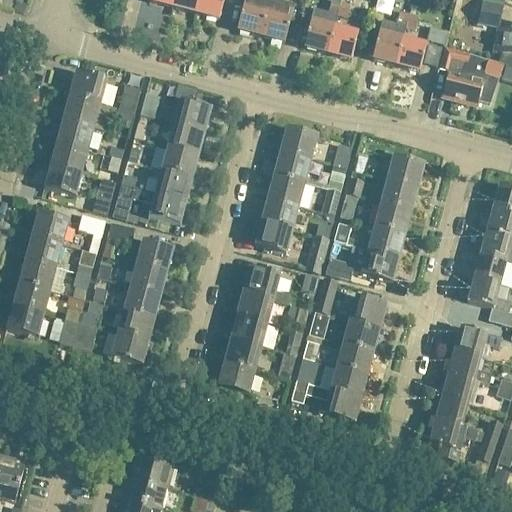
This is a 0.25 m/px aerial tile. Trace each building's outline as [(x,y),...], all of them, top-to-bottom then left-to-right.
[(171,9),(173,0),(148,0),(147,3),(171,9)] [(173,0),(171,9),(194,15),(198,0),(173,0)] [(218,21),(223,0),(198,0),(194,15),(218,21)] [(259,39),(269,0),(244,0),(236,32),(259,39)] [(283,45),(290,18),(293,7),(279,3),(279,0),(269,0),(259,39),(283,45)] [(340,4),(340,0),(330,0),(327,14),(327,15),(336,18),(340,4)] [(499,23),(502,7),(503,4),(489,0),(482,0),(477,26),(498,30),(499,23)] [(349,7),(340,4),(336,18),(345,20),(349,7)] [(326,56),(333,29),(336,18),(327,15),(327,14),(313,11),(303,50),(326,56)] [(404,29),(408,17),(399,15),(396,26),(395,27),(404,29)] [(413,32),(416,19),(408,17),(404,29),(413,32)] [(395,67),(401,41),(404,29),(395,27),(396,26),(381,22),(371,61),(395,67)] [(350,62),(357,36),(333,29),(326,56),(350,62)] [(511,33),(497,30),(495,42),(493,54),(501,55),(498,65),(511,69),(511,33)] [(418,74),(425,47),(401,41),(395,67),(418,74)] [(501,67),(467,56),(444,49),(438,70),(447,73),(440,99),(476,108),(484,75),(498,79),(501,67)] [(511,82),(511,71),(505,69),(501,79),(511,82)] [(99,107),(105,85),(106,85),(106,83),(74,75),(74,76),(75,77),(69,99),(99,107)] [(179,85),(174,102),(178,103),(192,107),(197,90),(179,85)] [(133,116),(139,92),(124,88),(118,112),(133,116)] [(153,121),(159,100),(145,96),(139,118),(153,121)] [(109,109),(99,107),(69,99),(63,122),(93,130),(103,133),(109,109)] [(203,135),(209,112),(210,113),(211,111),(192,107),(178,103),(177,104),(179,105),(173,127),(203,135)] [(131,124),(133,116),(118,112),(116,120),(126,122),(124,129),(129,131),(130,123),(131,124)] [(87,153),(93,130),(63,122),(57,145),(87,153)] [(141,143),(146,129),(137,126),(133,141),(141,143)] [(197,158),(203,135),(173,127),(166,150),(197,158)] [(309,163),(316,140),(285,132),(279,155),(309,163)] [(81,176),(87,153),(57,145),(51,168),(81,176)] [(121,162),(125,148),(115,145),(111,159),(121,162)] [(343,170),(348,151),(336,147),(331,167),(343,170)] [(191,181),(197,158),(166,150),(160,173),(191,181)] [(386,150),(384,158),(392,160),(395,152),(386,150)] [(128,165),(134,166),(136,167),(140,153),(131,151),(128,165)] [(303,187),(309,163),(279,155),(273,179),(303,187)] [(353,173),(364,176),(368,160),(358,157),(353,173)] [(111,159),(108,173),(117,176),(121,162),(111,159)] [(416,192),(422,168),(392,160),(386,184),(416,192)] [(75,199),(81,176),(51,168),(45,191),(43,191),(43,192),(75,200),(75,199)] [(156,190),(154,197),(185,205),(191,181),(160,173),(150,170),(147,180),(158,182),(156,190)] [(345,178),(332,174),(327,193),(331,194),(340,196),(345,178)] [(132,191),(133,191),(136,180),(123,176),(120,187),(132,191)] [(303,187),(273,179),(267,202),(297,210),(298,205),(303,187)] [(349,181),(345,197),(359,200),(363,185),(349,181)] [(410,215),(416,192),(386,184),(379,207),(410,215)] [(131,197),(132,191),(120,187),(117,200),(129,203),(130,201),(131,197)] [(511,192),(498,188),(491,213),(511,218),(511,192)] [(185,205),(154,197),(133,191),(132,191),(131,197),(130,201),(152,207),(148,219),(147,218),(146,220),(181,229),(184,228),(187,219),(185,216),(182,215),(185,205)] [(331,194),(328,205),(337,208),(340,196),(331,194)] [(94,201),(91,215),(105,219),(109,205),(94,201)] [(291,233),(292,228),(297,210),(267,202),(261,225),(291,233)] [(354,209),(343,206),(339,221),(350,224),(354,209)] [(334,219),(336,210),(327,207),(324,216),(334,219)] [(404,238),(410,215),(379,207),(373,230),(404,238)] [(511,243),(511,218),(491,213),(485,236),(511,243)] [(61,248),(67,226),(68,226),(69,224),(36,215),(36,217),(37,218),(31,239),(61,248)] [(105,224),(81,218),(77,233),(101,239),(105,224)] [(254,239),(257,239),(254,249),(285,257),(291,233),(261,225),(260,226),(258,225),(255,226),(252,236),(254,239)] [(130,248),(134,232),(111,226),(106,242),(130,248)] [(397,261),(404,238),(373,230),(368,248),(354,244),(353,242),(348,240),(350,230),(338,227),(334,244),(344,247),(359,251),(397,261)] [(511,243),(485,236),(478,260),(505,267),(511,268),(511,243)] [(55,271),(61,248),(31,239),(25,262),(55,271)] [(317,274),(326,243),(314,239),(305,270),(317,274)] [(166,276),(172,254),(173,254),(173,252),(141,243),(140,245),(141,245),(135,267),(166,276)] [(391,285),(397,261),(359,251),(356,261),(364,263),(361,277),(391,285)] [(95,258),(94,257),(81,254),(74,276),(90,280),(95,258)] [(498,290),(505,267),(478,260),(472,282),(498,290)] [(55,271),(25,262),(19,285),(49,294),(58,296),(65,273),(55,271)] [(349,282),(352,268),(329,262),(325,275),(349,282)] [(123,264),(122,270),(134,273),(135,267),(123,264)] [(265,265),(263,276),(279,280),(281,269),(265,265)] [(107,284),(111,270),(99,267),(96,280),(107,284)] [(160,299),(166,276),(135,267),(134,273),(129,291),(160,299)] [(275,295),(279,280),(263,276),(248,272),(242,296),(272,304),(281,306),(285,307),(288,298),(275,295)] [(90,280),(74,276),(71,289),(86,293),(90,280)] [(323,282),(319,298),(341,304),(345,288),(323,282)] [(495,301),(498,290),(472,282),(466,304),(491,311),(508,315),(510,304),(495,301)] [(43,317),(49,294),(19,285),(12,308),(43,317)] [(102,304),(105,293),(93,290),(90,301),(102,304)] [(153,322),(160,299),(129,291),(123,314),(153,322)] [(74,292),(69,306),(80,310),(84,295),(74,292)] [(236,319),(266,327),(272,304),(242,296),(236,319)] [(378,332),(385,308),(355,300),(348,324),(378,332)] [(37,339),(43,317),(12,308),(7,330),(5,330),(5,332),(37,341),(38,339),(37,339)] [(80,327),(83,315),(67,311),(64,322),(80,327)] [(298,311),(294,325),(303,328),(307,313),(298,311)] [(147,345),(153,322),(123,314),(117,337),(147,345)] [(99,320),(83,315),(80,327),(96,331),(99,320)] [(236,319),(230,342),(260,350),(261,345),(266,327),(236,319)] [(320,340),(324,323),(313,320),(308,337),(320,340)] [(73,351),(80,327),(64,322),(57,346),(73,351)] [(372,355),(378,332),(348,324),(342,347),(372,355)] [(89,355),(96,331),(80,327),(73,351),(89,355)] [(501,341),(485,337),(460,330),(453,355),(479,362),(482,348),(498,352),(501,341)] [(291,333),(285,356),(295,358),(296,359),(302,336),(291,333)] [(152,346),(147,345),(117,337),(111,359),(110,359),(109,360),(114,362),(125,364),(145,370),(148,368),(151,358),(149,356),(152,346)] [(254,373),(260,350),(230,342),(224,365),(254,373)] [(314,363),(318,347),(306,343),(302,360),(314,363)] [(366,378),(372,355),(342,347),(336,370),(366,378)] [(291,372),(295,358),(285,356),(283,355),(280,369),(291,372)] [(476,373),(479,362),(453,355),(450,366),(445,365),(442,375),(447,377),(478,386),(478,385),(487,387),(490,377),(476,373)] [(315,364),(314,363),(302,360),(295,384),(308,388),(315,364)] [(114,362),(112,368),(123,371),(125,364),(114,362)] [(247,397),(254,373),(224,365),(217,389),(247,397)] [(360,402),(366,378),(336,370),(329,393),(360,402)] [(472,408),(478,386),(447,377),(441,401),(466,408),(466,407),(472,408)] [(511,395),(511,394),(511,386),(500,382),(498,390),(511,395)] [(305,398),(308,389),(308,388),(295,384),(290,404),(303,407),(305,398)] [(308,389),(305,398),(327,403),(323,417),(353,425),(360,402),(329,393),(308,388),(308,389)] [(509,403),(511,395),(498,390),(495,399),(509,403)] [(460,429),(466,408),(441,401),(435,423),(460,430),(460,429)] [(277,424),(280,412),(253,405),(250,416),(277,424)] [(437,449),(437,451),(439,451),(436,460),(457,465),(466,431),(460,429),(460,430),(435,423),(430,422),(427,432),(432,433),(428,447),(437,449)] [(497,441),(501,429),(489,425),(485,437),(497,441)] [(489,463),(497,441),(485,437),(477,459),(489,463)] [(511,446),(504,444),(497,466),(509,470),(511,460),(511,446)] [(0,500),(14,504),(23,470),(14,467),(16,462),(2,458),(0,464),(0,500)] [(167,491),(173,468),(139,459),(136,468),(130,466),(127,480),(167,491)] [(157,511),(161,511),(167,491),(127,480),(123,494),(129,496),(127,504),(157,511)] [(216,500),(219,490),(211,488),(207,502),(215,504),(216,500)] [(213,511),(215,504),(207,502),(204,511),(213,511)]
